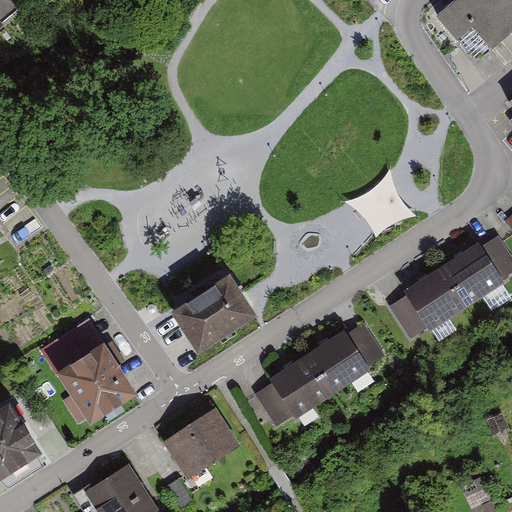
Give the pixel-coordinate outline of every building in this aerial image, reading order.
[(0,0),(0,29),(22,11),(12,0),(0,0)] [(55,0),(70,18),(92,0),(55,0)] [(475,59),(511,29),(511,0),(448,0),(436,10),(475,59)] [(495,272),(502,283),(511,276),(511,258),(499,238),(481,250),(495,272)] [(497,294),(506,288),(502,283),(495,272),(481,250),(479,247),(441,272),(458,299),(467,313),(474,309),(480,305),(492,297),(497,294)] [(441,272),(403,296),(405,300),(419,321),(426,332),(429,337),(438,331),(443,328),(456,320),(461,317),(465,314),(467,313),(441,272)] [(175,313),(199,351),(253,317),(249,312),(229,280),(175,313)] [(411,342),(426,332),(419,321),(405,300),(390,309),(411,342)] [(362,319),(348,329),(358,343),(371,362),(385,353),(362,319)] [(345,323),(307,348),(334,388),(336,387),(341,383),(345,381),(358,372),(363,369),(372,363),(371,362),(358,343),(348,329),(345,323)] [(138,398),(106,348),(62,376),(94,426),(138,398)] [(297,413),(334,388),(307,348),(270,373),(273,378),(295,411),(297,413)] [(276,423),(295,411),(273,378),(254,391),(276,423)] [(0,405),(0,478),(43,450),(9,400),(0,405)] [(218,408),(165,441),(190,479),(242,445),(218,408)] [(96,511),(160,511),(133,467),(86,495),(96,511)]
